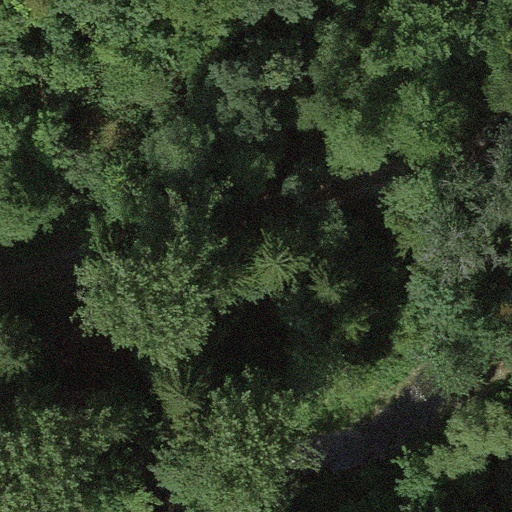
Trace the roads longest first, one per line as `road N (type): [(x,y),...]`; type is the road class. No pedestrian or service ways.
road 1 (track): [(0,291),(511,143)]
road 2 (track): [(389,511),(511,461)]
